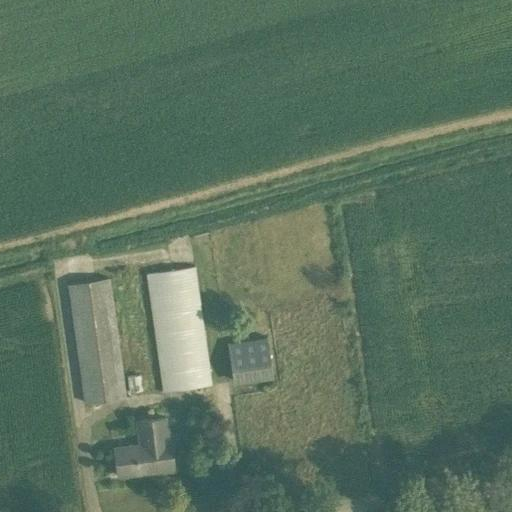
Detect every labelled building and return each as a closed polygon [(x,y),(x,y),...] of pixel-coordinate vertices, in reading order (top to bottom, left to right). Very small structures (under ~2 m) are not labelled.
[(146,272),(163,391),(211,384),(195,266),(146,272)] [(68,283),(84,402),(126,396),(110,277),(68,283)] [(266,337),(227,342),(233,383),(271,378),(266,337)] [(124,375),(127,392),(144,390),(141,372),(124,375)] [(114,447),(118,476),(159,471),(159,472),(174,470),(170,441),(168,441),(165,417),(136,421),(139,443),(114,447)]
